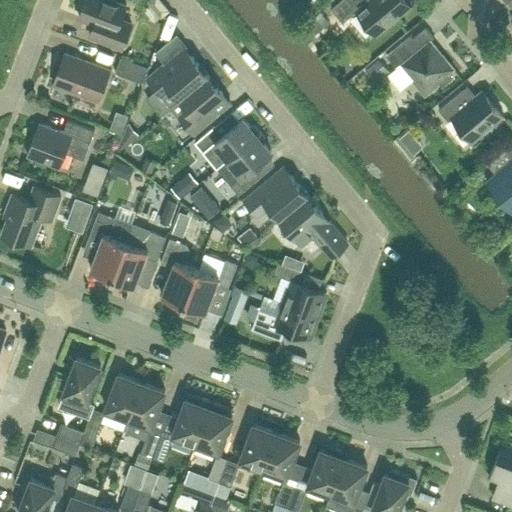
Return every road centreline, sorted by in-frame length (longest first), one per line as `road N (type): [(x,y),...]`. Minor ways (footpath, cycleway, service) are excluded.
road 1 (residential): [(317,401),(376,227),(184,0)]
road 2 (unclassified): [(63,306),(317,401)]
road 3 (residential): [(0,431),(26,410),(63,306)]
road 4 (unclassified): [(317,401),(398,428),(445,421)]
